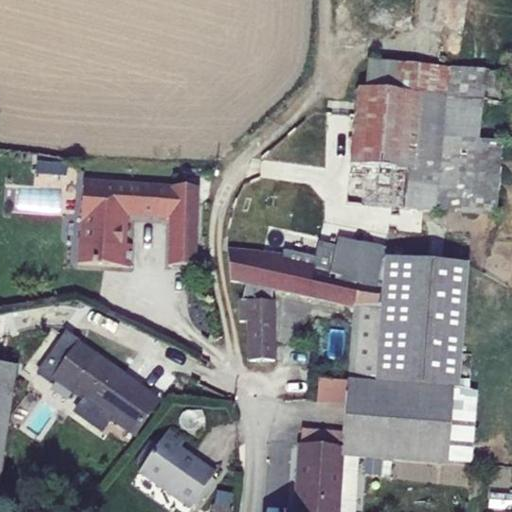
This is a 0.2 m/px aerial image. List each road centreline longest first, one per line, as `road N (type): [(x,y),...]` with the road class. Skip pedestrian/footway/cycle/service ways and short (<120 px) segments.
road 1 (residential): [(249,511),(256,426),(218,275),(219,184)]
road 2 (track): [(219,184),(316,89),(325,0)]
